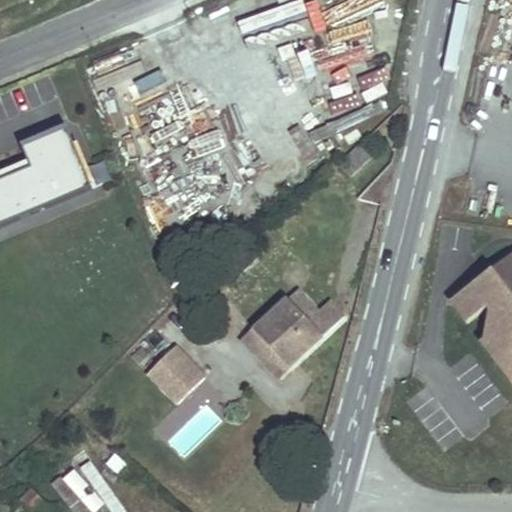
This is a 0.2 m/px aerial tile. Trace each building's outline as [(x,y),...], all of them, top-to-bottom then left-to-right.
[(0,228),(92,189),(66,127),(21,146),(30,169),(0,181),(0,228)] [(371,158),(360,146),(340,166),(352,177),(371,158)] [(246,247),(258,259),(275,243),(264,231),(246,247)] [(511,246),(445,300),(460,319),(479,304),(482,309),(476,339),(508,379),(511,375),(511,246)] [(279,379),(345,317),(330,301),(319,312),(299,291),(244,343),(279,379)] [(204,293),(196,300),(202,307),(211,300),(204,293)] [(138,364),(148,355),(142,348),(132,357),(138,364)] [(179,406),(206,379),(176,348),(149,375),(179,406)] [(157,429),(167,439),(195,413),(185,402),(157,429)] [(120,474),(128,466),(116,455),(108,464),(120,474)] [(28,511),(47,511),(51,508),(33,490),(20,503),(28,511)]
